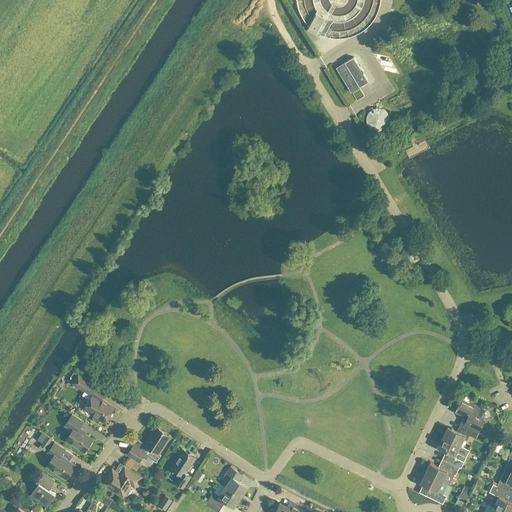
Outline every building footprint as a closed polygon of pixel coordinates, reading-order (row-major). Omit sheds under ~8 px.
[(351,92),(359,87),(359,88),(369,82),(354,58),(344,63),(345,63),(337,69),(351,92)] [(382,110),(380,109),(377,109),(375,110),(373,110),(372,111),(370,113),(368,115),(367,117),(366,119),(366,122),(367,124),(368,127),(369,128),(371,130),(373,132),(375,133),(377,133),(380,133),(382,132),(384,131),(386,130),(387,128),(388,127),(389,125),(390,122),(390,121),(390,119),(389,117),(388,115),(387,113),(386,112),(384,111),(382,110)] [(104,392),(90,383),(78,375),(73,383),(85,391),(83,394),(90,399),(84,408),(104,422),(114,408),(100,398),(104,392)] [(470,404),(468,403),(470,399),(470,397),(466,395),(464,396),(462,400),(461,400),(455,412),(468,418),(464,425),(479,432),(485,420),(479,418),(484,409),(470,403),(470,404)] [(83,422),(72,415),(65,426),(72,431),(66,440),(84,452),(93,439),(83,432),(83,431),(79,428),(83,422)] [(448,427),(443,437),(460,446),(464,439),(468,441),(470,436),(476,439),(479,432),(464,425),(460,433),(448,427)] [(139,462),(142,457),(146,460),(148,457),(156,462),(161,456),(159,454),(171,436),(156,427),(148,439),(147,438),(143,445),(144,445),(141,449),(134,445),(127,455),(139,462)] [(44,450),(52,439),(47,435),(39,447),(44,450)] [(450,454),(447,461),(460,468),(461,468),(466,457),(457,453),(460,446),(443,437),(438,447),(450,454)] [(65,450),(54,443),(48,452),(53,456),(47,466),(66,479),(76,465),(61,456),(65,450)] [(183,449),(171,468),(179,474),(174,482),(183,488),(191,477),(186,474),(196,458),(183,449)] [(449,485),(454,475),(456,476),(460,468),(447,461),(446,461),(442,469),(430,463),(425,473),(448,484),(449,485)] [(135,488),(142,478),(130,470),(126,467),(124,466),(119,474),(112,470),(103,484),(123,497),(131,486),(135,488)] [(229,481),(225,487),(241,497),(247,487),(239,481),(243,475),(230,466),(223,477),(229,481)] [(511,471),(506,468),(503,474),(501,478),(497,486),(508,491),(511,483),(511,471)] [(42,472),(36,481),(39,483),(30,495),(47,506),(56,493),(49,489),(55,480),(42,472)] [(447,496),(443,494),(448,484),(425,473),(420,483),(432,489),(429,497),(443,504),(447,496)] [(489,492),(494,495),(490,505),(494,507),(504,511),(511,511),(511,502),(504,499),(508,491),(497,486),(493,484),(489,492)] [(234,507),(241,497),(225,487),(219,496),(213,492),(205,504),(217,511),(218,511),(225,502),(234,507)] [(25,511),(31,505),(17,496),(14,501),(17,503),(16,505),(14,503),(7,511),(25,511)] [(101,502),(108,506),(112,500),(105,496),(101,502)] [(290,501),(287,507),(280,503),(275,511),(305,511),(307,510),(290,501)] [(91,511),(92,511),(95,506),(92,503),(85,511),(83,511),(80,510),(78,511),(91,511)]
